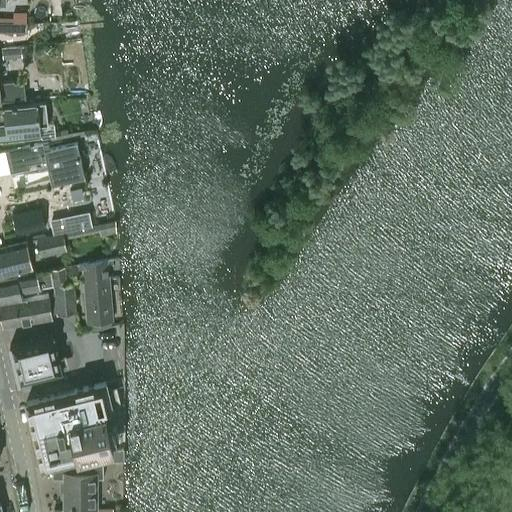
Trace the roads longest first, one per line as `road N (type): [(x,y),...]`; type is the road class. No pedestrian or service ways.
road 1 (unclassified): [(428,511),(511,358)]
road 2 (secondary): [(28,474),(0,355)]
